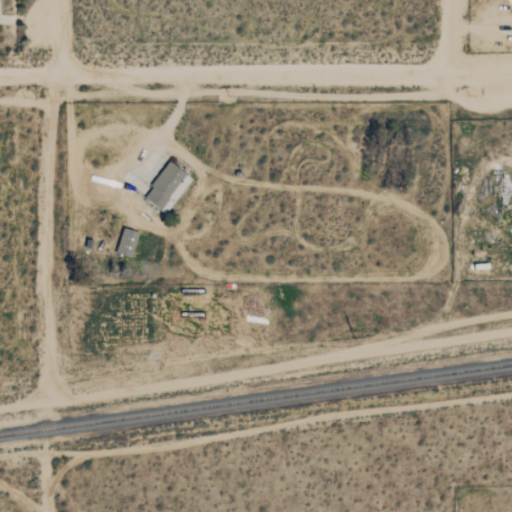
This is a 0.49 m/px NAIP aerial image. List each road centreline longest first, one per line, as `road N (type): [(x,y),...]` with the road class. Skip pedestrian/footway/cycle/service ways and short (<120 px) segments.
road 1 (track): [(511,74),(0,70)]
road 2 (track): [(180,71),(169,125),(120,169),(84,177),(70,155),(66,70)]
